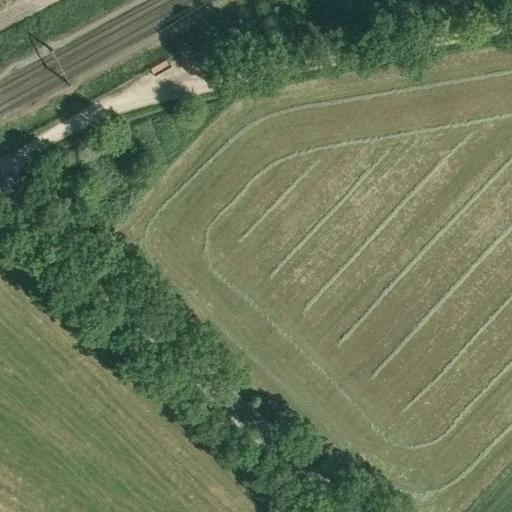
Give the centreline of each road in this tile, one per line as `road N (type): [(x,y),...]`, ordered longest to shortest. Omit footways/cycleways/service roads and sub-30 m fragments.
road 1 (track): [(0,160),(37,139),(211,78),(511,23)]
road 2 (unclassified): [(347,511),(0,180)]
